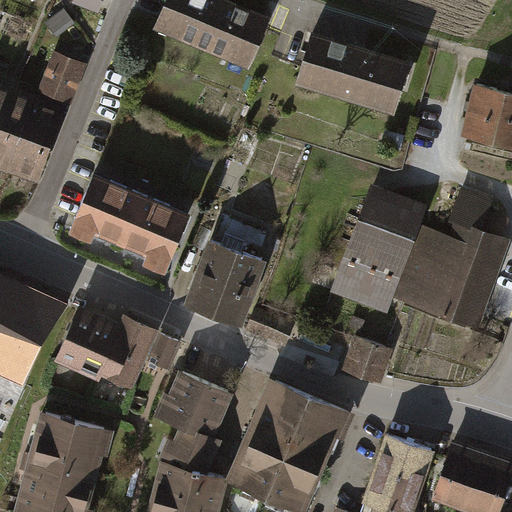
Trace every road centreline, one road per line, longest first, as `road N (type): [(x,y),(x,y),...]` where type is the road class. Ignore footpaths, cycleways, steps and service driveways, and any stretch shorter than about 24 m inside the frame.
road 1 (tertiary): [(495,425),(376,398),(23,255)]
road 2 (residential): [(122,0),(23,255)]
